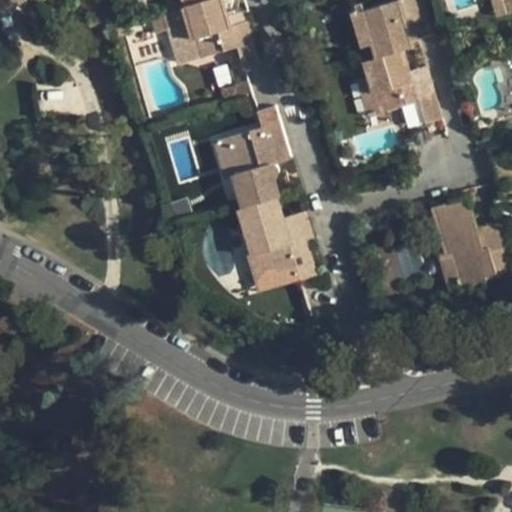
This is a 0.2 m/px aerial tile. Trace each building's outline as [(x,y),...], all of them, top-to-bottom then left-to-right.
[(0,0),(0,20),(29,0),(0,0)] [(260,63),(244,12),(226,17),(221,0),(202,0),(183,6),(188,21),(199,57),(238,46),(245,68),(260,63)] [(422,0),(390,0),(391,2),(363,10),(373,43),(377,56),(402,49),(414,46),(412,40),(407,24),(415,22),(429,19),(422,0)] [(511,0),(491,0),(497,16),(511,11),(511,0)] [(373,43),(363,10),(351,13),(361,47),(373,43)] [(199,57),(188,21),(176,25),(186,61),(199,57)] [(415,22),(407,24),(412,40),(420,38),(415,22)] [(453,31),(456,43),(461,60),(477,56),(468,27),(453,31)] [(377,56),(364,60),(369,76),(380,113),(420,101),(426,123),(442,119),(430,76),(412,81),(409,70),(402,49),(377,56)] [(412,81),(430,76),(426,65),(409,70),(412,81)] [(380,113),(369,76),(357,79),(368,116),(380,113)] [(226,176),(234,174),(244,207),(277,197),(279,196),(274,178),(277,176),(279,174),(280,173),(280,170),(279,167),(278,166),(276,165),(272,164),(269,164),(266,155),(288,149),(276,107),(260,112),(258,112),(263,126),(215,140),(226,176)] [(511,139),(488,147),(493,164),(511,157),(511,139)] [(288,149),(266,155),(269,164),(291,159),(288,149)] [(511,157),(493,164),(498,181),(511,176),(511,157)] [(244,207),(238,208),(251,253),(246,254),(254,283),(299,269),(302,279),(319,274),(309,240),(315,238),(307,210),(283,217),(277,197),(244,207)] [(446,252),(458,290),(486,281),(485,276),(511,268),(511,258),(501,220),(477,227),(469,197),(433,208),(446,252)] [(458,290),(446,252),(438,255),(450,292),(458,290)] [(299,269),(254,283),(258,293),(302,279),(299,269)]
